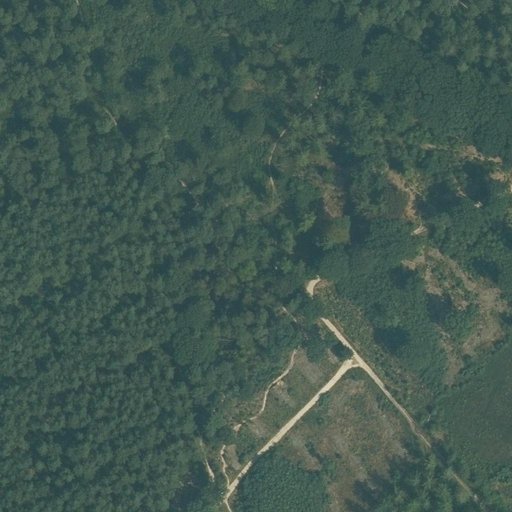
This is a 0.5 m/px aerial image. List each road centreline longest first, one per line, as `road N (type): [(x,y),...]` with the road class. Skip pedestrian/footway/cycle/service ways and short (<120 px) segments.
road 1 (track): [(511,181),(293,284),(350,350)]
road 2 (track): [(256,0),(511,132)]
road 3 (track): [(350,350),(490,511)]
road 4 (track): [(228,480),(350,350)]
